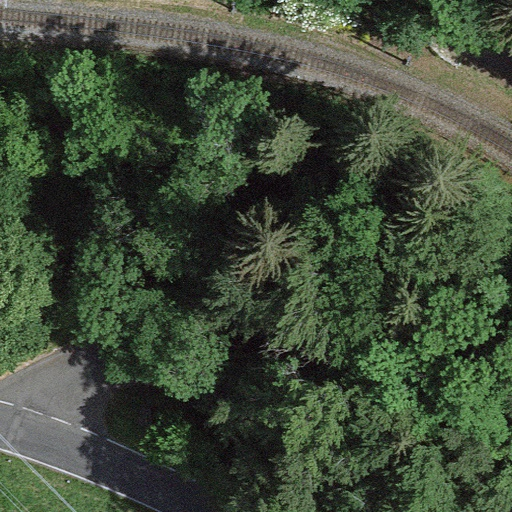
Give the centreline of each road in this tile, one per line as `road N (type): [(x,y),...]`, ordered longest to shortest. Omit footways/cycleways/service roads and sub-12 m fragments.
road 1 (unclassified): [(366,511),(239,412),(160,362),(131,357),(68,382),(39,440)]
road 2 (tertiary): [(213,511),(39,440)]
